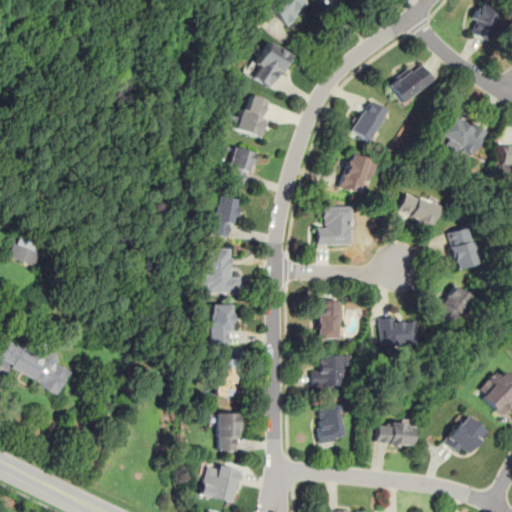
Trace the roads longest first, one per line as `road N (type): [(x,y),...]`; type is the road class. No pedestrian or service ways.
road 1 (residential): [(426,0),(332,75),(293,158),(272,269),(270,511)]
road 2 (residential): [(274,472),(443,486),(504,511)]
road 3 (residential): [(410,17),(468,70),(511,88)]
road 4 (residential): [(272,269),(372,272),(393,265)]
